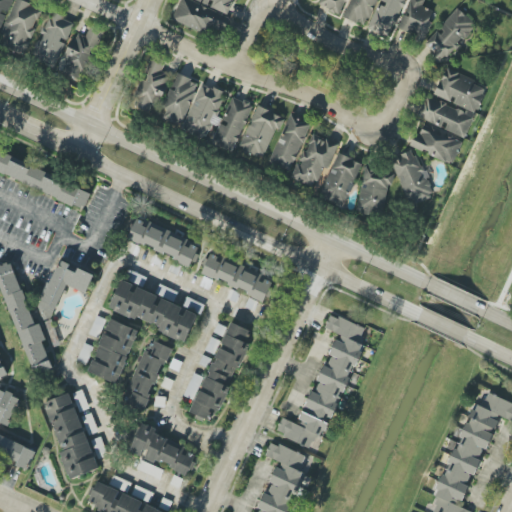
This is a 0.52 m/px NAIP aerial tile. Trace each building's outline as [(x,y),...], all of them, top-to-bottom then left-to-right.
[(41,8),(18,0),(14,0),(0,42),(0,44),(26,54),(41,8)] [(0,0),(0,29),(12,0),(0,0)] [(180,0),(173,17),(219,38),(228,17),(190,0),(180,0)] [(192,0),(228,13),(233,0),(192,0)] [(340,15),(346,0),(320,0),(318,5),(340,15)] [(350,0),(343,17),(366,27),(377,0),(350,0)] [(404,0),(380,0),(380,2),(379,2),(368,29),(389,37),(404,0)] [(433,11),(422,7),(424,0),(408,0),(398,30),(424,39),(430,21),(430,20),(433,11)] [(438,30),(438,29),(424,46),(444,63),(470,30),(468,28),(474,21),(456,7),(438,30)] [(74,22),(50,12),(32,57),(55,67),(74,22)] [(100,30),(89,27),(86,36),(74,32),(64,63),(70,64),(67,73),(84,78),(100,30)] [(133,106),(155,114),(168,74),(162,72),(165,63),(150,58),(133,106)] [(487,87),(444,68),(433,95),(476,113),(487,87)] [(162,108),(167,110),(162,120),(180,127),(198,83),(176,74),(162,108)] [(182,131),(206,140),(212,123),(214,124),(226,93),(200,83),(182,131)] [(465,138),(474,115),(426,95),(417,118),(465,138)] [(234,152),(252,105),(231,96),(212,144),(234,152)] [(282,116),(257,106),(240,148),(265,158),(282,116)] [(268,162),(289,171),(311,124),(290,114),(268,162)] [(411,148),(453,165),(463,141),(421,124),(411,148)] [(338,143),(310,133),(293,178),(315,186),(323,166),(328,168),(338,143)] [(411,207),(434,198),(415,149),(400,155),(402,158),(392,161),(411,207)] [(0,172),(84,209),(91,192),(0,152),(0,172)] [(343,208),(362,163),(338,153),(318,197),(343,208)] [(357,213),(384,217),(391,171),(364,167),(357,213)] [(191,266),(199,245),(136,219),(127,239),(191,266)] [(201,276),(266,298),(273,279),(208,256),(201,276)] [(94,275),(57,260),(37,310),(44,312),(41,318),(51,322),(65,285),(86,294),(94,275)] [(0,279),(31,375),(52,369),(43,341),(46,341),(40,323),(33,326),(13,262),(0,265),(0,279)] [(146,278),(131,270),(126,280),(142,287),(146,278)] [(183,306),(120,281),(109,308),(159,328),(158,332),(186,343),(198,313),(201,315),(205,305),(186,297),(183,306)] [(156,294),(173,302),(178,292),(160,284),(156,294)] [(367,329),(330,314),(324,330),(337,335),(329,354),(332,355),(327,366),(323,364),(317,381),(320,382),(315,393),(310,391),(297,424),(282,418),(276,433),(311,447),(315,435),(324,439),(367,329)] [(139,331),(110,319),(87,372),(116,384),(139,331)] [(192,415),(215,424),(247,343),(246,343),(251,330),(228,322),(192,415)] [(170,348),(149,339),(129,388),(134,390),(127,406),(143,413),(170,348)] [(0,423),(8,427),(20,398),(0,388),(0,423)] [(71,479),(98,470),(71,393),(43,402),(71,479)] [(499,416),(511,421),(511,403),(487,394),(482,406),(473,403),(429,511),(471,511),(460,507),(469,486),(465,485),(469,475),(475,477),(499,416)] [(130,451),(188,475),(197,453),(154,435),(156,429),(141,423),(130,451)] [(35,451),(0,434),(0,456),(27,469),(35,451)] [(136,470),(160,479),(164,469),(140,461),(136,470)] [(164,511),(146,505),(143,511),(139,510),(143,501),(120,493),(121,491),(96,482),(86,509),(93,511),(164,511)]
